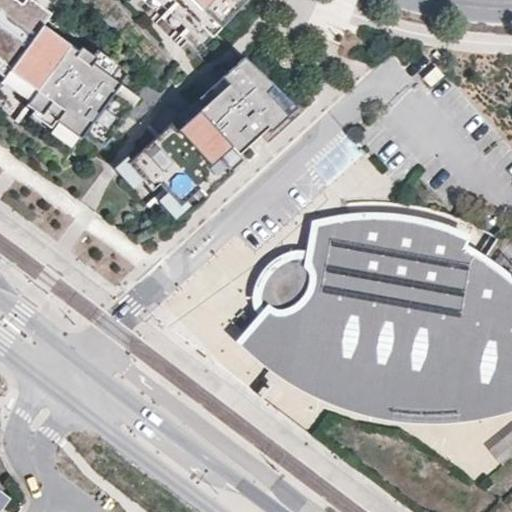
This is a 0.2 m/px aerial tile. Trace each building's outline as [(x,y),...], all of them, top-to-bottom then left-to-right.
[(0,0),(0,57),(6,62),(37,19),(45,8),(34,0),(0,0)] [(172,0),(204,30),(232,0),(172,0)] [(79,129),(116,78),(106,71),(87,58),(91,52),(87,49),(75,40),(72,44),(37,19),(6,62),(4,65),(32,86),(25,96),(22,99),(33,107),(40,112),(45,106),(56,114),(54,117),(74,131),(76,133),(79,129)] [(114,61),(91,44),(87,49),(91,52),(87,58),(106,71),(114,61)] [(219,73),(226,81),(207,97),(174,128),(167,120),(128,156),(124,159),(139,175),(148,186),(157,179),(159,182),(165,188),(177,202),(183,196),(196,185),(202,192),(230,167),(229,165),(217,152),(227,143),(235,151),(265,124),(268,128),(285,112),(264,89),(271,82),(241,54),(219,73)] [(32,86),(4,65),(0,69),(0,77),(25,96),(32,86)] [(207,97),(226,81),(219,73),(200,90),(207,97)] [(135,92),(116,78),(79,129),(99,143),(135,92)] [(295,104),(271,82),(264,89),(285,112),(295,104)] [(174,128),(207,97),(200,90),(167,120),(174,128)] [(54,117),(56,114),(45,106),(40,112),(33,107),(30,111),(48,124),(54,117)] [(74,131),(54,117),(48,124),(46,127),(66,142),(74,131)] [(239,156),(235,151),(227,143),(217,152),(229,165),(239,156)] [(139,175),(124,159),(128,156),(124,151),(109,165),(128,186),(139,175)] [(151,189),(159,182),(157,179),(148,186),(151,189)] [(139,200),(151,189),(148,186),(137,197),(139,200)] [(177,202),(165,188),(155,196),(173,216),(189,202),(183,196),(177,202)] [(310,222),(304,256),(291,256),(277,261),(262,279),(258,291),(260,315),(237,347),(256,368),(311,406),(332,414),(370,424),(430,430),(451,428),(510,417),(511,416),(511,287),(500,273),(464,251),(467,240),(454,235),(410,219),(373,216),(330,218),(310,222)] [(511,430),(488,441),(496,457),(511,449),(511,430)] [(0,511),(10,499),(0,491),(0,511)]
